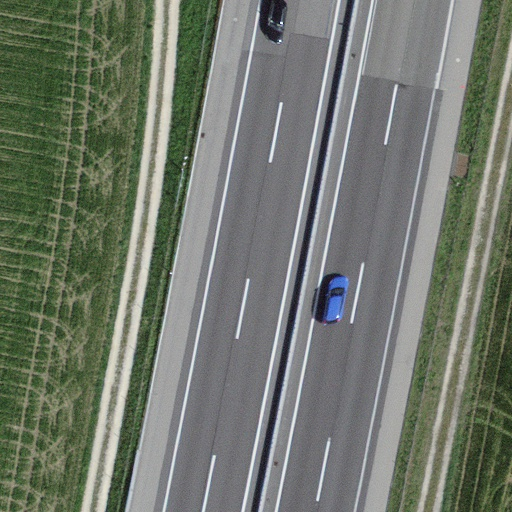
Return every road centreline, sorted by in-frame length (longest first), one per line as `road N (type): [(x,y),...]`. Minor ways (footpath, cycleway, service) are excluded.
road 1 (motorway): [(314,511),(412,0)]
road 2 (motorway): [(299,0),(202,511)]
road 3 (track): [(92,511),(144,224),(167,0)]
road 4 (track): [(511,93),(427,511)]
